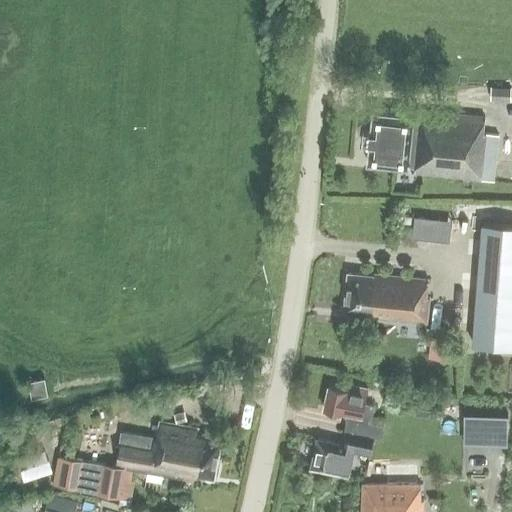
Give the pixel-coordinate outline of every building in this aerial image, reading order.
[(510,101),(511,87),(491,87),(491,100),(510,101)] [(373,111),(368,163),(408,167),(408,161),(415,162),(414,173),(480,180),(495,181),(497,162),(482,161),(485,134),(485,133),(483,133),(485,117),(420,110),(419,118),(413,118),(413,116),(373,111)] [(511,226),(483,223),(473,345),(511,348),(511,226)] [(374,273),(374,276),(348,273),(344,312),(372,314),(372,316),(426,323),(429,297),(426,297),(428,279),(374,273)] [(455,356),(456,333),(431,332),(431,355),(455,356)] [(32,397),(47,393),(44,379),(29,382),(32,397)] [(382,439),(385,426),(370,423),(374,405),(364,403),(367,389),(349,385),(348,390),(328,386),(323,409),(343,412),(343,413),(357,415),(354,433),(374,437),(382,439)] [(416,408),(415,416),(442,419),(443,411),(416,408)] [(185,411),(174,414),(177,423),(187,421),(185,411)] [(481,426),(495,428),(496,415),(482,414),(481,426)] [(195,433),(196,428),(159,421),(156,438),(119,431),(117,442),(120,442),(116,466),(56,455),(51,484),(95,492),(94,493),(130,500),(133,481),(130,480),(132,469),(183,478),(184,473),(214,478),(221,438),(195,433)] [(374,437),(354,433),(344,431),(341,444),(339,444),(339,443),(317,438),(310,467),(348,475),(354,447),(371,451),(374,437)] [(28,467),(24,456),(16,459),(23,481),(51,472),(47,460),(28,467)] [(420,484),(416,484),(416,465),(384,465),(385,484),(363,484),(361,511),(422,511),(423,500),(420,500),(420,484)] [(44,511),(74,511),(77,501),(49,493),(44,511)] [(9,511),(33,511),(31,499),(8,505),(9,511)]
